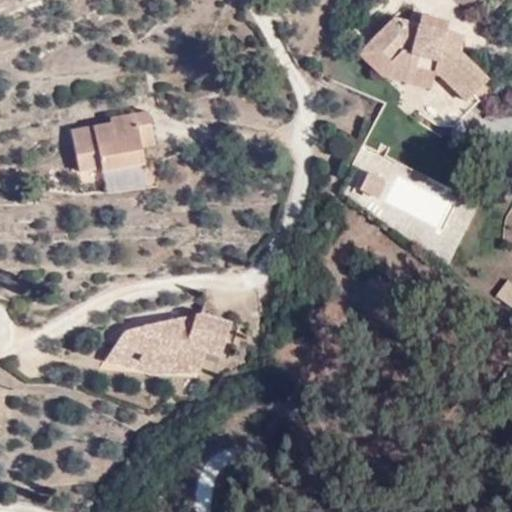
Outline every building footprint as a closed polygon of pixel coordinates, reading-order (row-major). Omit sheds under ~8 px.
[(418,21),(445,28),(447,19),(421,11),(418,21)] [(390,14),(369,43),(392,58),(400,47),(418,51),(415,65),(432,70),(438,72),(465,96),(486,73),(459,49),(461,33),(445,28),(418,21),(390,14)] [(412,65),(402,63),(392,58),(369,43),(361,53),(387,71),(429,82),(432,70),(415,65),(412,65)] [(101,172),(142,162),(139,146),(137,136),(151,133),(146,113),(110,117),(112,125),(72,134),(80,171),(99,166),(101,172)] [(137,136),(139,146),(153,143),(151,133),(137,136)] [(379,183),(367,177),(359,191),(371,198),(379,183)] [(511,305),(511,282),(505,279),(496,298),(511,305)] [(126,328),(118,341),(144,357),(149,347),(163,355),(171,341),(180,344),(181,358),(205,365),(210,346),(224,350),(233,317),(204,308),(131,324),(130,324),(129,324),(128,325),(127,325),(127,326),(127,327),(126,327),(126,328)] [(118,341),(110,354),(158,367),(205,365),(181,358),(180,344),(171,341),(163,355),(149,347),(144,357),(118,341)]
